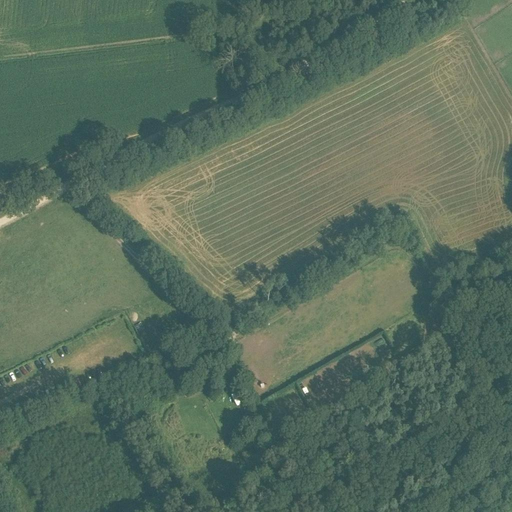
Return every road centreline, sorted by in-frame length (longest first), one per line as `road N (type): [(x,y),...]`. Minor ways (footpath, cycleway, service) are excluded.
road 1 (track): [(511,278),(438,297),(388,240),(246,327),(220,329),(60,184)]
road 2 (track): [(60,184),(363,26)]
